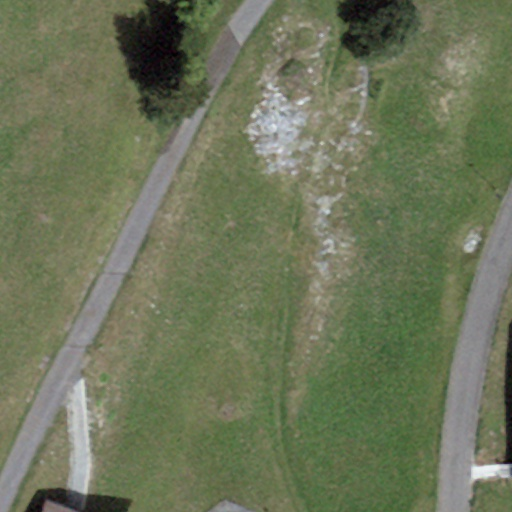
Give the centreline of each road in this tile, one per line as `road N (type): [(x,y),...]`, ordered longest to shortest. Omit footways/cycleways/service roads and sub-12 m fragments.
road 1 (track): [(0,442),(16,405),(83,325),(251,0)]
road 2 (residential): [(451,511),(473,336),(511,223)]
